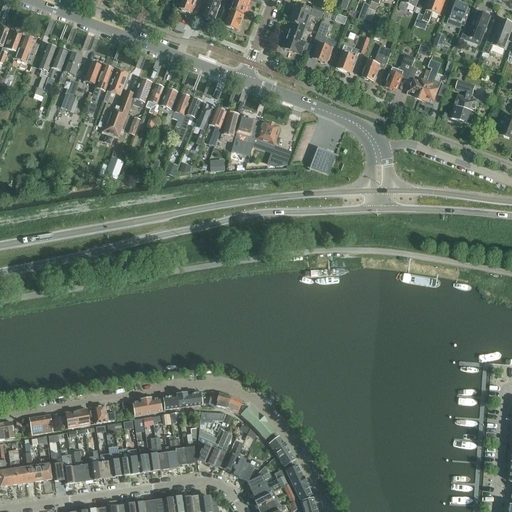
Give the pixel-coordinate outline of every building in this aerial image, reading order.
[(196,0),(183,0),(180,10),(181,10),(182,12),(186,13),(187,12),(192,14),(196,0)] [(206,0),(210,1),(203,18),(204,18),(205,20),(207,21),(209,20),(215,22),(222,0),(206,0)] [(225,27),(238,32),(250,0),(228,0),(228,1),(234,3),(225,27)] [(405,0),(404,4),(402,3),(400,10),(406,12),(409,6),(416,9),(419,0),(405,0)] [(428,24),(429,24),(432,17),(431,16),(432,14),(439,17),(445,0),(431,0),(426,17),(420,15),(415,27),(426,31),(428,24)] [(365,20),(370,6),(364,3),(359,18),(365,20)] [(453,9),(447,25),(460,29),(462,24),(466,26),(470,15),(467,13),(469,8),(467,7),(468,6),(463,4),(462,5),(456,3),(454,10),(453,9)] [(306,30),(308,31),(310,25),(308,24),(311,16),(309,15),(311,10),(301,6),(299,12),(297,11),(290,29),(292,30),(285,50),(302,56),(307,44),(301,42),(306,30)] [(315,6),(313,12),(324,16),(326,10),(315,6)] [(375,12),(369,10),(365,20),(371,22),(375,12)] [(491,18),(490,18),(491,16),(485,14),(484,16),(479,13),(474,27),(469,25),(463,39),(480,46),(485,33),(486,34),(488,30),(487,30),(491,18)] [(489,56),(490,56),(493,46),(506,51),(509,42),(508,42),(511,32),(511,24),(502,21),(496,38),(490,35),(482,57),(488,59),(489,56)] [(392,22),(388,33),(395,36),(399,25),(392,22)] [(315,57),(314,60),(320,62),(321,64),(324,65),(326,64),(327,65),(328,62),(331,55),(333,50),(324,46),(327,39),(325,38),(330,27),(322,24),(315,43),(320,45),(315,57)] [(365,24),(363,29),(373,33),(375,28),(365,24)] [(0,29),(0,47),(2,48),(9,32),(0,29)] [(4,49),(2,48),(0,55),(0,64),(4,66),(9,51),(15,53),(22,37),(10,32),(4,49)] [(438,36),(433,49),(439,52),(445,38),(438,36)] [(35,42),(24,37),(17,54),(16,54),(14,59),(20,62),(20,60),(33,65),(39,47),(34,45),(35,42)] [(345,52),(338,70),(351,75),(359,54),(365,56),(370,41),(365,39),(360,52),(353,49),(344,46),(343,51),(345,52)] [(314,42),(309,55),(315,57),(320,45),(315,43),(314,42)] [(49,74),(47,74),(56,49),(47,46),(38,70),(43,72),(40,77),(43,78),(39,89),(43,91),(47,79),(49,74)] [(374,65),(369,62),(363,78),(365,79),(365,81),(368,82),(370,81),(375,83),(380,69),(385,71),(392,52),(380,47),(374,65)] [(48,79),(44,90),(49,93),(54,81),(52,81),(55,71),(60,73),(68,53),(58,50),(47,79),(48,79)] [(82,58),(70,53),(59,83),(64,85),(67,77),(69,78),(70,76),(75,78),(82,58)] [(331,55),(328,62),(334,64),(337,57),(331,55)] [(408,80),(413,69),(416,60),(406,56),(400,72),(395,70),(393,74),(391,73),(385,89),(397,93),(402,79),(408,81),(408,80)] [(90,64),(83,82),(89,84),(84,98),(90,101),(96,87),(94,86),(101,68),(96,66),(96,64),(93,63),(92,64),(90,64)] [(113,71),(103,67),(96,87),(90,101),(90,102),(94,104),(99,91),(104,93),(113,71)] [(413,69),(408,80),(414,82),(409,96),(415,99),(415,100),(421,102),(431,72),(427,71),(423,81),(422,80),(421,83),(415,81),(418,71),(413,69)] [(107,92),(103,103),(107,104),(110,97),(111,96),(109,95),(110,94),(119,97),(127,76),(125,76),(125,75),(117,72),(109,93),(107,92)] [(435,74),(431,72),(421,102),(426,104),(426,103),(433,105),(439,90),(433,88),(434,85),(432,84),(435,74)] [(151,85),(140,81),(131,106),(142,110),(151,85)] [(471,101),(473,95),(476,87),(458,82),(456,90),(466,93),(465,99),(458,97),(452,120),(471,126),(478,103),(471,101)] [(163,89),(154,85),(145,108),(150,110),(149,114),(151,115),(146,128),(151,129),(157,114),(154,113),(163,89)] [(439,96),(445,98),(449,88),(443,86),(439,96)] [(35,95),(44,98),(46,93),(37,90),(35,95)] [(168,127),(171,119),(172,117),(174,112),(170,111),(177,94),(166,90),(158,111),(167,115),(163,125),(168,127)] [(113,137),(118,139),(133,95),(125,92),(119,109),(111,107),(102,133),(106,135),(103,143),(110,145),(113,137)] [(61,109),(67,112),(73,97),(66,95),(61,109)] [(181,95),(174,112),(172,117),(171,119),(177,122),(175,127),(180,129),(185,117),(183,116),(190,99),(181,95)] [(74,114),(79,100),(73,98),(68,112),(74,114)] [(191,100),(185,117),(180,129),(179,133),(177,140),(180,142),(185,129),(186,130),(189,122),(190,117),(195,119),(201,103),(191,100)] [(89,105),(86,112),(93,115),(97,105),(94,104),(90,102),(89,105)] [(202,106),(195,123),(193,128),(200,131),(195,144),(201,146),(205,133),(204,132),(206,127),(213,110),(208,108),(207,106),(204,105),(202,106)] [(208,125),(214,128),(208,144),(214,147),(221,130),(219,130),(226,113),(215,109),(208,125)] [(231,143),(238,116),(227,114),(222,134),(221,134),(220,140),(231,143)] [(511,118),(503,115),(499,127),(504,129),(501,137),(511,141),(511,118)] [(254,120),(240,117),(226,173),(231,173),(233,165),(237,166),(238,162),(247,164),(255,141),(253,134),(250,134),(254,120)] [(273,147),(279,128),(261,122),(255,141),(273,147)] [(309,168),(328,175),(336,156),(335,155),(334,156),(324,152),(325,151),(317,148),(313,159),(312,158),(309,168)] [(275,167),(280,153),(272,150),(267,165),(275,167)] [(286,155),(281,167),(287,166),(290,156),(286,155)] [(111,159),(104,176),(117,181),(124,164),(111,159)] [(154,162),(150,173),(155,176),(160,164),(154,162)] [(211,173),(225,172),(224,164),(211,165),(211,173)] [(140,167),(137,177),(146,181),(149,171),(140,167)] [(340,269),(304,272),(303,273),(303,275),(303,277),(305,278),(340,277),(345,274),(349,273),(348,272),(345,270),(340,269)] [(437,279),(404,274),(402,275),(401,276),(400,277),(399,279),(400,280),(401,282),(402,283),(436,289),(440,286),(440,282),(437,279)] [(186,394),(176,395),(176,397),(162,399),(164,411),(202,406),(200,393),(186,395),(186,394)] [(215,394),(212,407),(213,407),(222,409),(226,411),(231,398),(230,397),(228,397),(218,394),(215,394)] [(239,416),(240,417),(248,409),(241,406),(242,404),(243,404),(243,403),(231,398),(226,411),(238,416),(239,416)] [(152,400),(152,399),(145,400),(147,416),(161,413),(159,399),(158,399),(158,400),(152,401),(152,400)] [(132,404),(131,404),(133,418),(147,416),(145,400),(138,401),(138,402),(138,403),(132,404)] [(94,417),(96,425),(107,423),(107,422),(116,421),(115,412),(106,414),(105,407),(93,409),(93,411),(94,417)] [(240,417),(249,425),(253,429),(262,420),(258,415),(258,416),(249,408),(248,409),(240,417)] [(89,426),(86,410),(76,412),(78,428),(89,426)] [(66,424),(67,430),(78,428),(76,412),(64,414),(65,417),(66,424)] [(180,424),(179,414),(171,415),(173,425),(180,424)] [(201,422),(222,422),(225,415),(201,414),(201,422)] [(49,416),(29,420),(32,437),(52,433),(49,416)] [(225,422),(232,425),(234,419),(228,416),(225,422)] [(257,432),(264,442),(274,432),(266,424),(262,420),(253,429),(257,432)] [(144,421),(134,423),(135,433),(145,432),(144,427),(144,421)] [(14,440),(11,423),(1,424),(4,442),(14,440)] [(114,426),(107,427),(108,432),(111,432),(112,434),(115,434),(114,426)] [(246,436),(249,430),(242,427),(240,433),(246,436)] [(195,464),(192,442),(196,442),(196,429),(190,430),(191,435),(186,436),(188,449),(185,450),(187,465),(195,464)] [(255,437),(249,431),(247,437),(253,440),(255,437)] [(228,434),(224,432),(218,446),(214,444),(205,464),(214,468),(215,466),(223,446),(228,434)] [(223,446),(215,466),(223,470),(229,455),(225,453),(232,436),(228,434),(223,446)] [(170,448),(166,448),(167,454),(169,470),(178,469),(177,467),(173,441),(172,437),(168,438),(170,448)] [(199,438),(197,452),(200,453),(197,461),(205,464),(214,444),(199,438)] [(268,446),(272,452),(275,455),(280,453),(282,456),(288,452),(285,447),(278,438),(268,446)] [(161,455),(159,439),(155,439),(155,440),(160,471),(169,470),(167,454),(161,455)] [(152,450),(148,450),(149,457),(151,473),(160,471),(155,440),(150,441),(152,450)] [(179,450),(178,440),(173,441),(177,467),(187,465),(185,450),(179,450)] [(229,455),(223,470),(231,473),(238,456),(243,445),(239,443),(233,457),(229,455)] [(139,474),(135,444),(130,445),(133,459),(128,460),(130,476),(139,474)] [(139,458),(137,458),(139,474),(151,473),(149,457),(148,450),(138,452),(139,458)] [(20,470),(17,451),(13,452),(18,485),(26,484),(24,469),(20,470)] [(8,453),(11,471),(6,472),(9,487),(18,485),(13,452),(8,453)] [(35,483),(31,458),(30,452),(26,453),(28,468),(24,469),(26,484),(35,483)] [(79,452),(74,453),(76,468),(72,468),(74,484),(83,483),(79,453),(79,452)] [(85,466),(83,452),(79,453),(83,483),(92,481),(90,465),(85,466)] [(122,455),(122,452),(118,453),(118,454),(121,477),(130,476),(128,460),(127,454),(122,455)] [(283,468),(294,461),(288,452),(282,456),(280,453),(275,455),(283,468)] [(56,453),(50,454),(54,482),(64,481),(62,459),(57,459),(56,453)] [(94,465),(90,465),(92,481),(101,480),(99,464),(97,453),(93,454),(94,465)] [(64,481),(65,485),(74,484),(72,468),(67,469),(65,454),(61,455),(62,459),(64,481)] [(110,455),(113,478),(121,477),(118,454),(110,455)] [(101,464),(99,464),(101,480),(113,478),(110,455),(100,456),(101,464)] [(231,473),(230,475),(238,479),(245,464),(246,460),(238,456),(231,473)] [(52,480),(49,458),(40,460),(40,461),(41,466),(43,482),(52,480)] [(5,461),(0,461),(0,488),(9,487),(6,472),(5,461)] [(40,461),(32,462),(35,483),(43,482),(41,466),(40,461)] [(255,464),(251,462),(249,466),(245,464),(238,479),(247,482),(253,469),(258,471),(261,464),(256,462),(255,464)] [(259,479),(247,484),(251,492),(266,485),(264,481),(270,478),(265,467),(257,475),(259,479)] [(297,467),(286,473),(292,487),(304,481),(297,467)] [(276,480),(283,477),(280,472),(274,475),(276,480)] [(283,477),(276,480),(278,485),(268,490),(266,485),(251,492),(255,500),(273,492),(288,485),(283,477)] [(299,502),(311,496),(304,481),(292,487),(299,502)] [(288,485),(283,487),(287,495),(292,493),(288,485)] [(255,500),(254,501),(258,509),(277,500),(273,492),(255,500)] [(292,493),(287,495),(290,504),(296,501),(292,493)] [(183,511),(183,500),(182,498),(173,500),(174,511),(183,511)] [(200,498),(191,499),(193,511),(202,511),(200,500),(201,500),(200,498)] [(201,500),(200,500),(202,511),(216,511),(216,507),(216,508),(215,501),(213,500),(210,500),(210,498),(201,500)] [(193,511),(191,499),(183,500),(183,511),(193,511)] [(174,511),(173,500),(164,501),(165,511),(174,511)] [(277,500),(258,509),(259,511),(272,511),(281,508),(277,500)] [(316,511),(312,500),(300,503),(302,511),(316,511)] [(165,511),(164,501),(155,502),(156,511),(165,511)] [(156,511),(155,502),(144,504),(144,511),(156,511)] [(289,505),(292,511),(294,511),(299,510),(295,502),(289,505)]
